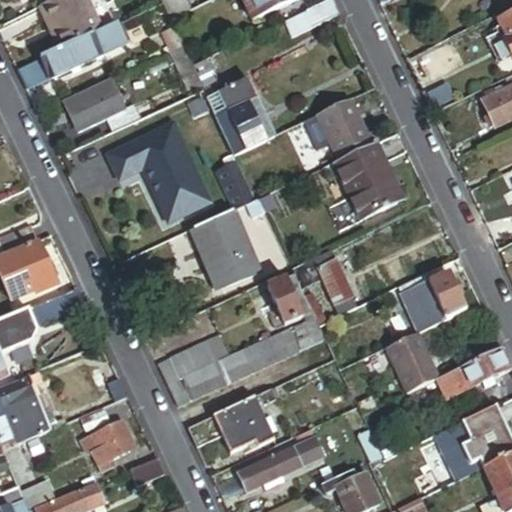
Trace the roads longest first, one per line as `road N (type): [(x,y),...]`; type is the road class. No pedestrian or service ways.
road 1 (residential): [(0,84),(204,511)]
road 2 (residential): [(511,343),(352,0)]
